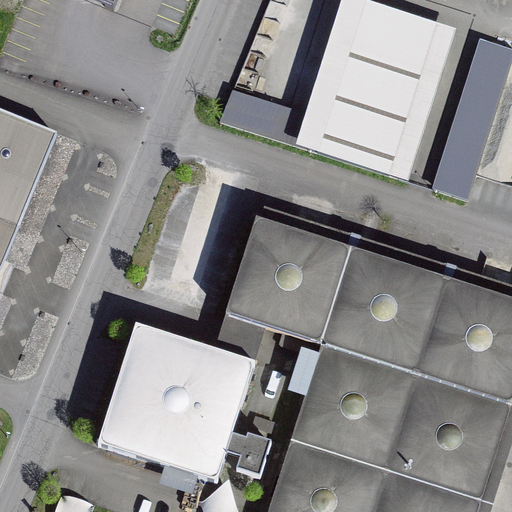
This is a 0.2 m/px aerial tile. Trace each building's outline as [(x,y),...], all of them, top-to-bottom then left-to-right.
[(86,0),(114,11),(117,0),(86,0)] [(365,3),(317,154),(389,177),(437,26),(365,3)] [(511,49),(492,43),(444,194),(470,202),(511,71),(511,49)] [(0,275),(56,136),(0,113),(0,275)] [(511,302),(256,222),(226,317),(321,347),(511,408),(511,406),(511,302)] [(136,328),(98,447),(217,484),(255,365),(136,328)] [(478,511),(511,408),(321,347),(268,511),(478,511)] [(248,437),(237,472),(260,479),(271,444),(248,437)] [(92,511),(95,506),(73,499),(68,511),(92,511)]
